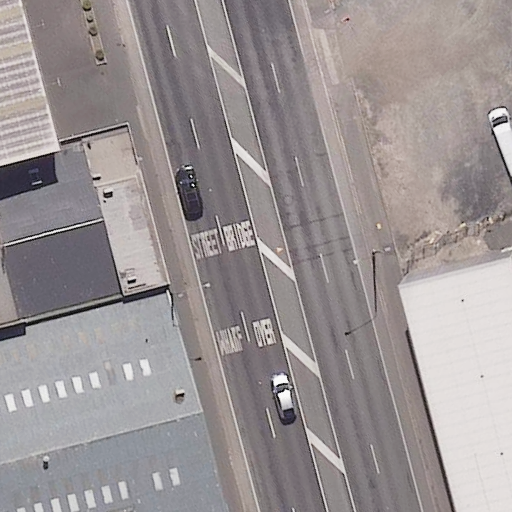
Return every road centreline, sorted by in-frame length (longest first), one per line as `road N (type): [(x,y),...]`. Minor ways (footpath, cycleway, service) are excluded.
road 1 (secondary): [(260,0),(394,511)]
road 2 (secondary): [(294,511),(163,0)]
